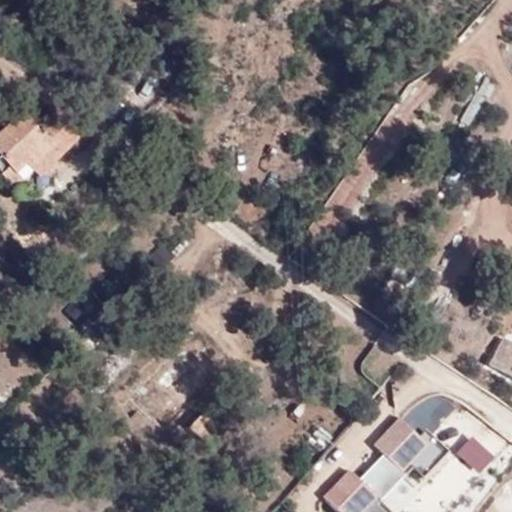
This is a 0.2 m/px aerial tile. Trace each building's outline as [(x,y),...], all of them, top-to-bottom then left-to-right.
[(52,136),(46,129),(26,109),(0,133),(0,157),(8,166),(0,174),(0,175),(13,189),(20,180),(16,173),(24,164),(52,136)] [(57,119),(46,129),(52,136),(24,164),(37,177),(75,140),(57,119)] [(78,294),(66,310),(82,322),(94,306),(78,294)] [(444,327),(439,334),(446,338),(451,333),(444,327)] [(511,345),(504,341),(491,367),(511,378),(511,345)] [(384,511),(387,510),(375,498),(429,445),(398,414),(370,441),(381,451),(359,473),(349,464),(320,493),(339,511),(384,511)] [(202,415),(190,429),(206,444),(218,430),(202,415)] [(307,435),(318,448),(331,436),(319,423),(307,435)] [(278,483),(265,471),(259,478),(254,474),(247,483),(266,499),(278,483)]
